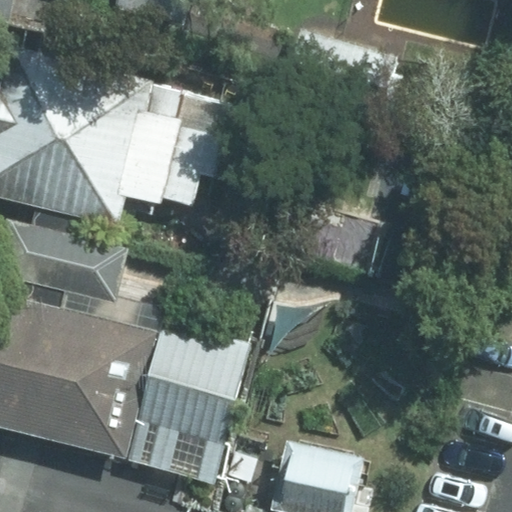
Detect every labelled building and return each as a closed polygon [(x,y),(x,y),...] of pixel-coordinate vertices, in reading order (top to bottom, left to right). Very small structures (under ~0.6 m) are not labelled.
[(0,0),(0,25),(3,26),(9,0),(0,0)] [(119,0),(117,11),(234,37),(242,0),(119,0)] [(401,59),(296,34),(281,101),(385,125),(401,59)] [(212,183),(231,107),(155,88),(157,81),(5,44),(0,64),(0,197),(121,228),(128,202),(160,210),(162,203),(193,210),(200,180),(212,183)] [(0,441),(212,497),(252,348),(165,325),(171,299),(123,287),(132,256),(0,221),(0,441)] [(345,511),(358,463),(281,444),(264,511),(345,511)]
